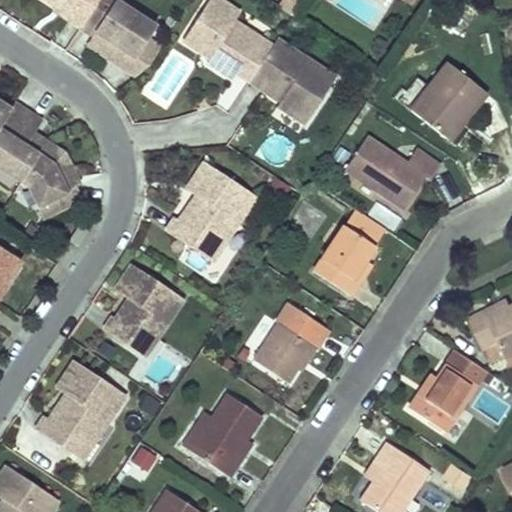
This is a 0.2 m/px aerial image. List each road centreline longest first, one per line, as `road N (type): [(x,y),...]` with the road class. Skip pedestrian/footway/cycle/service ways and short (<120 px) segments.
road 1 (residential): [(0,401),(117,224),(124,150),(88,87),(0,30)]
road 2 (residential): [(511,199),(447,233),(268,511)]
